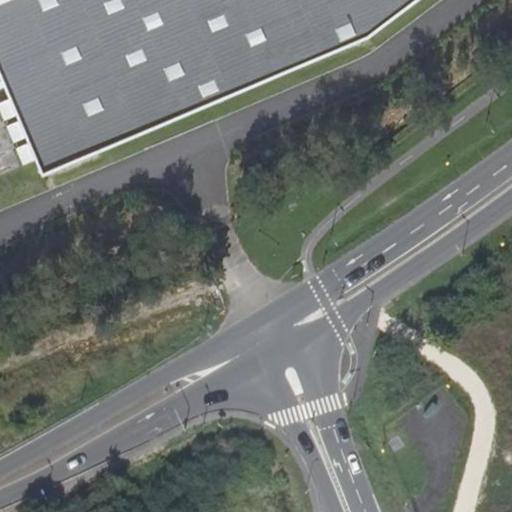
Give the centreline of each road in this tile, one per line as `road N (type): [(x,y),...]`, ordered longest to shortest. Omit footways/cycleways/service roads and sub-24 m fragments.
road 1 (tertiary): [(0,493),(267,362)]
road 2 (tertiary): [(249,331),(0,486)]
road 3 (tertiary): [(511,158),(285,309)]
road 4 (tertiary): [(302,341),(511,201)]
road 5 (track): [(386,300),(447,359),(476,402),(463,511)]
road 6 (tertiary): [(367,511),(302,341)]
road 7 (tertiary): [(267,362),(335,511)]
